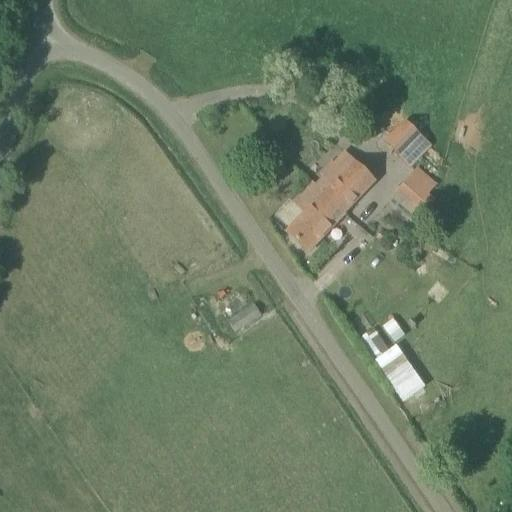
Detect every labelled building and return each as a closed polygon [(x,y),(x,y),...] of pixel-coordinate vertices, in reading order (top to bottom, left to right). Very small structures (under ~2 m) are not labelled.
[(399,158),(420,137),(405,122),(383,143),(399,158)] [(345,215),(376,183),(343,151),(312,184),(345,215)] [(436,202),(429,195),(410,180),(409,178),(395,194),(397,195),(422,217),(436,202)] [(308,254),(345,215),(312,184),(293,203),(305,215),(287,234),(308,254)] [(235,334),(261,317),(254,306),(228,323),(235,334)] [(388,352),(373,330),(359,340),(391,387),(410,373),(393,349),(388,352)]
